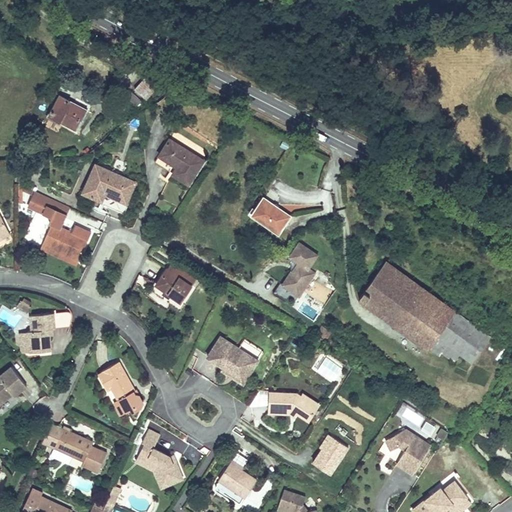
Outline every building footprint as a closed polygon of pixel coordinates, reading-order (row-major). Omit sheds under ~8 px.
[(121,77),(112,87),(135,107),(143,97),(135,89),(121,77)] [(146,77),(135,89),(143,97),(146,99),(158,87),(146,77)] [(47,115),(76,130),(86,109),(57,95),(47,115)] [(75,145),(84,156),(101,143),(92,132),(75,145)] [(168,139),(157,156),(175,167),(171,174),(189,185),(204,161),(168,139)] [(175,167),(157,156),(153,163),(171,174),(175,167)] [(138,181),(94,163),(82,194),(103,203),(106,195),(128,204),(138,181)] [(70,207),(34,191),(27,207),(51,218),(48,224),(51,226),(40,249),(77,266),(92,232),(75,224),(71,232),(61,227),(70,207)] [(128,204),(106,195),(103,203),(102,205),(124,214),(128,204)] [(250,213),(279,233),(291,214),(263,195),(250,213)] [(0,240),(10,235),(0,215),(0,240)] [(310,269),(319,255),(299,241),(288,257),(290,271),(280,286),(300,299),(317,273),(310,269)] [(152,258),(147,266),(171,283),(177,276),(152,258)] [(386,261),(356,298),(428,352),(430,349),(435,353),(438,349),(444,355),(447,352),(457,359),(462,353),(475,363),(492,340),(386,261)] [(171,283),(147,266),(135,281),(161,300),(173,284),(171,283)] [(21,300),(10,293),(7,299),(17,306),(21,300)] [(11,347),(40,346),(38,323),(59,322),(61,318),(62,315),(62,313),(62,310),(62,309),(60,308),(59,307),(57,306),(56,306),(19,308),(20,324),(16,324),(16,325),(9,325),(10,346),(11,347)] [(323,327),(318,335),(328,340),(332,332),(323,327)] [(223,344),(205,332),(191,353),(207,363),(209,361),(224,371),(236,353),(223,344)] [(207,363),(205,366),(227,380),(242,357),(236,353),(224,371),(209,361),(207,363)] [(119,392),(104,361),(88,369),(89,371),(81,375),(88,389),(95,386),(102,400),(104,399),(111,413),(115,411),(117,414),(124,410),(127,404),(123,397),(120,396),(118,392),(119,392)] [(12,367),(0,375),(0,405),(11,397),(9,395),(12,392),(15,396),(28,387),(12,367)] [(281,388),(254,386),(253,407),(274,408),(274,406),(277,407),(279,407),(281,408),(293,416),(301,404),(284,393),(286,390),(281,388)] [(284,393),(301,404),(304,399),(287,387),(286,390),(284,393)] [(102,400),(98,402),(105,416),(111,413),(104,399),(102,400)] [(401,416),(420,424),(423,417),(404,409),(401,416)] [(421,431),(432,435),(435,425),(424,421),(421,431)] [(62,428),(51,423),(42,443),(54,448),(62,428)] [(434,438),(442,442),(448,432),(440,427),(434,438)] [(93,442),(62,428),(54,448),(83,461),(81,466),(98,474),(107,453),(91,446),(93,442)] [(405,429),(385,439),(390,450),(399,445),(405,449),(399,458),(407,463),(405,468),(412,473),(430,445),(405,429)] [(160,436),(148,430),(142,443),(144,444),(139,455),(147,459),(144,466),(154,471),(155,473),(160,470),(167,486),(183,479),(176,463),(173,464),(169,456),(153,448),(160,436)] [(331,436),(329,435),(320,448),(322,449),(331,436)] [(349,448),(331,436),(322,449),(313,463),(331,475),(349,448)] [(147,459),(139,455),(135,462),(144,466),(147,459)] [(246,464),(235,457),(233,459),(245,467),(246,464)] [(407,463),(399,458),(396,462),(405,468),(407,463)] [(227,493),(228,491),(243,500),(247,494),(249,495),(260,476),(245,467),(233,459),(222,477),(223,478),(219,485),(219,488),(227,493)] [(160,470),(155,473),(161,488),(167,486),(160,470)] [(441,487),(413,508),(415,511),(441,511),(449,507),(453,503),(455,506),(467,496),(455,481),(443,490),(441,487)] [(22,511),(71,511),(72,510),(41,497),(43,493),(32,489),(22,511)] [(283,490),(278,506),(295,511),(298,509),(300,511),(315,511),(315,510),(308,511),(302,505),(305,497),(283,490)] [(459,511),(472,502),(467,496),(455,506),(453,503),(449,507),(452,511),(459,511)] [(98,498),(95,505),(103,508),(106,502),(98,498)] [(101,511),(103,508),(95,505),(93,503),(88,511),(101,511)] [(114,506),(106,503),(104,508),(111,511),(114,506)]
